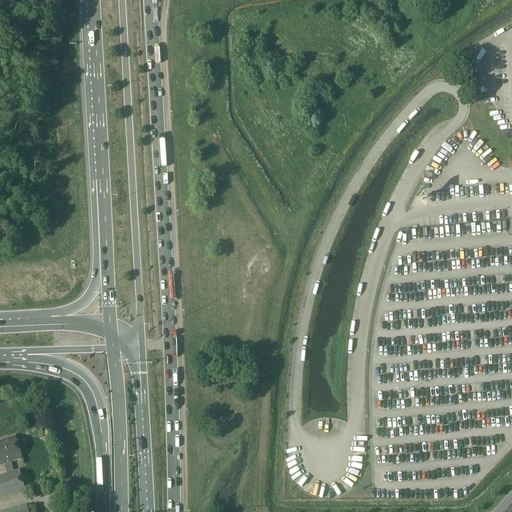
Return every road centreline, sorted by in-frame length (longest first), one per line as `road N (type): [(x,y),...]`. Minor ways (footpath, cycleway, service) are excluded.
road 1 (motorway): [(174,511),(151,0)]
road 2 (secondary): [(139,341),(122,0)]
road 3 (trunk): [(92,0),(106,255)]
road 4 (motorway): [(26,361),(63,367),(91,389),(102,511)]
road 5 (trunk): [(147,511),(139,341)]
road 6 (trunk): [(113,348),(120,511)]
